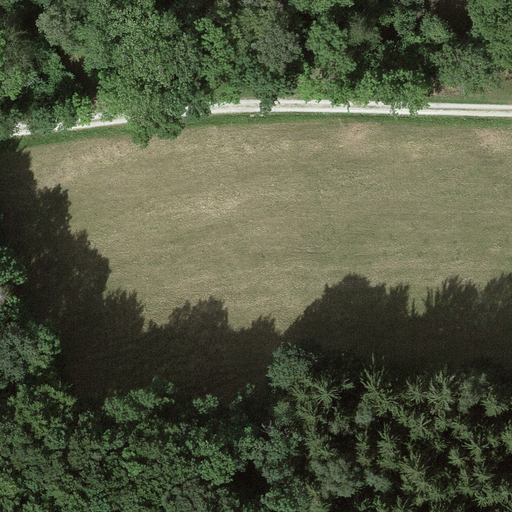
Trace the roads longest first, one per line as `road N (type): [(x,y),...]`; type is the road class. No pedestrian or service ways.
road 1 (track): [(511,110),(281,103),(0,130)]
road 2 (track): [(281,103),(391,40),(484,0)]
